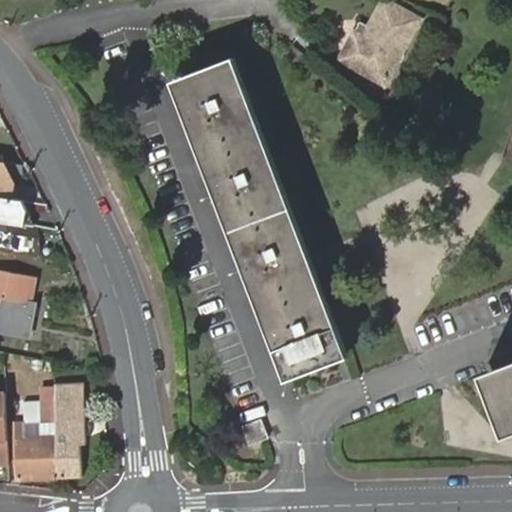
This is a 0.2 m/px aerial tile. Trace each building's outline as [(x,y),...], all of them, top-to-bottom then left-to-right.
[(384,82),(418,17),(385,0),(381,0),(362,36),(353,31),(339,58),(384,82)] [(440,18),(430,13),(426,22),(436,27),(440,18)] [(293,381),(338,363),(219,65),(177,83),(293,381)] [(385,90),(373,105),(386,116),(398,101),(385,90)] [(7,168),(3,160),(0,159),(0,195),(11,198),(14,182),(12,176),(6,176),(7,168)] [(26,208),(24,200),(11,198),(0,195),(0,220),(28,225),(36,226),(26,208)] [(0,248),(36,252),(37,234),(0,231),(0,248)] [(17,274),(0,272),(0,295),(2,295),(0,315),(0,330),(30,333),(34,299),(14,298),(17,274)] [(34,299),(38,278),(17,274),(14,298),(34,299)] [(504,423),(511,420),(511,372),(487,382),(504,423)] [(57,385),(57,404),(88,402),(88,384),(57,385)] [(57,404),(57,385),(46,385),(46,414),(58,414),(57,404)] [(0,448),(8,448),(6,393),(0,393),(0,448)] [(58,414),(60,478),(85,477),(85,444),(90,444),(88,402),(57,404),(58,414)] [(60,478),(58,414),(46,414),(46,424),(46,427),(49,428),(49,437),(27,437),(27,424),(19,424),(20,479),(60,478)] [(262,421),(243,428),(251,448),(270,441),(262,421)] [(46,427),(46,424),(27,424),(27,437),(49,437),(49,428),(46,427)] [(8,448),(0,448),(0,466),(9,467),(8,448)]
